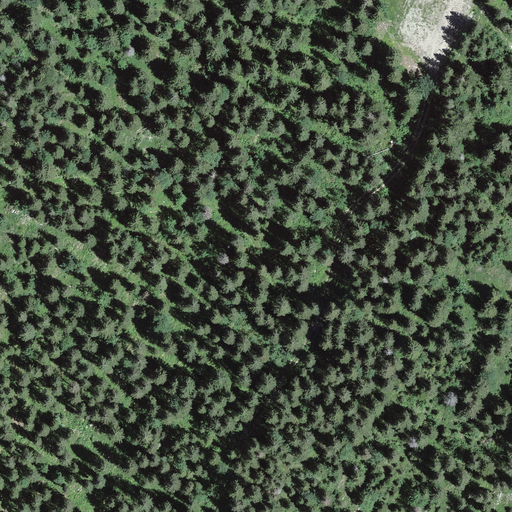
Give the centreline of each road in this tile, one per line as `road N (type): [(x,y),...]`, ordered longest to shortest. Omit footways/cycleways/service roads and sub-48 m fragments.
road 1 (track): [(210,511),(315,331),(344,222),(411,149),(458,0)]
road 2 (track): [(0,198),(68,179),(142,212),(210,206),(251,234),(283,293),(304,294),(331,272)]
